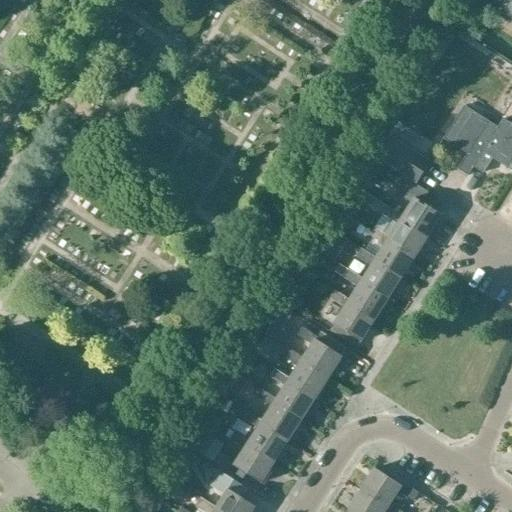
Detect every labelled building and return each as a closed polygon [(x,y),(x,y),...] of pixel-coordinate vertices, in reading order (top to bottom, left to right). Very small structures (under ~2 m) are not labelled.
[(506,10),(496,14),(498,15),(508,22),(509,21),(506,10)] [(471,168),(496,129),(464,108),(443,141),(466,155),(457,169),(467,176),(471,168)] [(511,126),(502,120),(496,129),(471,168),(481,174),(491,159),(511,172),(511,126)] [(388,137),(375,157),(376,157),(414,183),(415,183),(428,163),(388,137)] [(375,158),(369,168),(389,182),(395,173),(396,171),(375,158)] [(406,180),(397,193),(411,202),(403,216),(429,233),(442,215),(429,207),(435,197),(407,179),(406,180)] [(372,196),(359,188),(354,196),(367,204),(372,196)] [(397,224),(389,236),(416,254),(429,233),(403,216),(388,206),(382,214),(397,224)] [(376,257),(403,275),(416,254),(389,236),(374,226),(369,235),(384,244),(376,257)] [(323,242),(319,250),(335,260),(339,252),(323,242)] [(362,277),(389,295),(403,275),(376,257),(362,248),(356,256),(370,265),(362,277)] [(338,262),(333,270),(342,276),(347,268),(339,263),(338,262)] [(357,285),(348,299),(375,316),(389,295),(362,277),(347,268),(342,276),(357,285)] [(334,289),(328,296),(343,306),(333,323),(336,325),(332,332),(355,347),(373,320),(375,316),(348,299),(334,289)] [(282,309),(277,318),(287,324),(293,315),(282,309)] [(302,360),(329,377),(347,349),(321,333),(317,339),(302,330),(297,338),(310,347),(302,360)] [(265,362),(276,344),(265,337),(254,356),(265,362)] [(297,367),(289,380),(316,398),(329,377),(302,360),(288,351),(283,359),(297,367)] [(251,355),(246,363),(252,367),(257,359),(251,355)] [(276,401),(302,419),(316,398),(289,380),(275,371),(270,380),(284,388),(276,401)] [(238,375),(229,389),(239,396),(248,382),(238,375)] [(270,409),(262,422),(289,440),(302,419),(276,401),(261,392),(256,400),(270,409)] [(289,440),(262,422),(248,413),(249,412),(239,405),(235,412),(244,419),(243,421),(257,430),(248,443),(275,462),(289,440)] [(199,439),(193,449),(213,462),(220,452),(212,447),(217,440),(204,432),(199,439)] [(231,440),(229,442),(244,451),(233,467),(261,484),(275,462),(248,443),(234,434),(231,440)] [(361,488),(390,506),(398,492),(413,502),(418,494),(402,484),(400,486),(373,469),(361,488)] [(216,510),(218,511),(253,511),(255,509),(242,501),(247,492),(219,473),(209,487),(224,497),(216,510)] [(361,488),(348,508),(354,511),(399,511),(390,506),(361,488)] [(199,511),(197,511),(218,511),(216,510),(201,500),(196,509),(199,511)]
